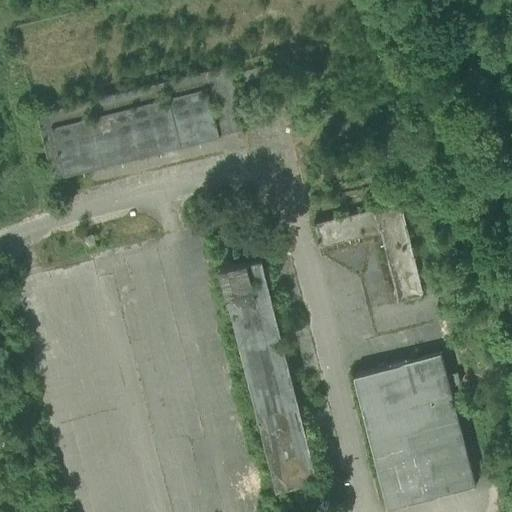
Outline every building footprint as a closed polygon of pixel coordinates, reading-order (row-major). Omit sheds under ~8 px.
[(35,113),(51,176),(62,174),(62,175),(218,135),(218,134),(244,128),(228,64),(35,113)] [(283,103),(288,121),(300,118),(295,100),(283,103)] [(379,231),(397,301),(423,295),(399,201),(313,223),(319,246),(379,231)] [(83,241),(86,251),(96,249),(93,238),(83,241)] [(218,268),(273,488),(315,478),(260,258),(218,268)] [(351,374),(385,508),(476,485),(451,386),(460,383),(457,372),(448,375),(442,352),(351,374)]
